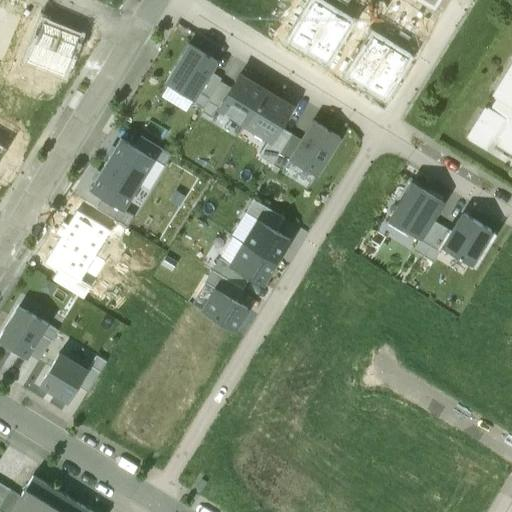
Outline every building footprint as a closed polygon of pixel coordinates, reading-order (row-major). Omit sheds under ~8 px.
[(332,10),(315,0),(312,0),(289,38),(307,50),(332,10)] [(332,10),(307,50),(326,61),(350,22),(332,10)] [(45,66),(59,28),(41,21),(26,59),(45,66)] [(59,28),(45,66),(63,73),(78,35),(59,28)] [(389,46),(371,34),(346,74),(365,85),(389,46)] [(217,62),(188,44),(165,82),(193,100),(211,72),(217,62)] [(389,46),(365,85),(384,96),(408,57),(389,46)] [(511,66),(493,97),(496,99),(490,109),(487,107),(468,139),(485,150),(494,136),(499,139),(496,145),(511,154),(511,66)] [(221,79),(211,72),(193,100),(192,102),(202,109),(220,81),(221,79)] [(245,123),(265,91),(239,75),(219,108),(245,123)] [(230,87),(220,81),(202,109),(201,112),(211,118),(230,87)] [(291,107),(265,91),(245,123),(270,138),(271,139),(279,126),(291,107)] [(289,159),(316,175),(340,137),(312,120),(301,139),(289,159)] [(290,133),(279,126),(271,139),(270,138),(259,156),(272,164),(290,133)] [(301,139),(290,133),(272,164),(282,170),(289,159),(301,139)] [(154,159),(120,138),(89,188),(123,209),(154,159)] [(443,200),(412,182),(389,219),(420,238),(432,219),(443,200)] [(257,220),(276,232),(284,219),(253,199),(245,213),(257,220)] [(491,230),(463,213),(452,231),(443,247),(470,264),(491,230)] [(442,225),(432,219),(420,238),(413,250),(423,256),(442,225)] [(243,242),(276,262),(289,240),(276,232),(257,220),(243,242)] [(452,231),(442,225),(423,256),(433,262),(443,247),(452,231)] [(276,262),(243,242),(230,263),(250,276),(262,283),(276,262)] [(205,260),(213,265),(223,249),(214,245),(205,260)] [(212,269),(242,288),(250,276),(230,263),(220,257),(212,269)] [(215,288),(235,300),(242,288),(212,269),(205,282),(215,288)] [(235,300),(215,288),(201,310),(234,330),(247,308),(235,300)] [(47,323),(19,305),(0,335),(0,340),(26,357),(28,354),(47,323)] [(58,329),(47,323),(28,354),(39,360),(58,329)] [(86,370),(58,353),(40,383),(68,400),(77,385),(86,370)] [(86,370),(77,385),(88,391),(106,361),(96,355),(86,370)] [(26,486),(25,485),(20,494),(9,511),(41,511),(56,489),(33,474),(26,486)] [(0,503),(10,488),(0,481),(0,503)] [(9,511),(20,494),(10,488),(0,503),(0,511),(9,511)] [(73,511),(79,503),(56,489),(41,511),(73,511)] [(94,511),(79,503),(73,511),(94,511)]
